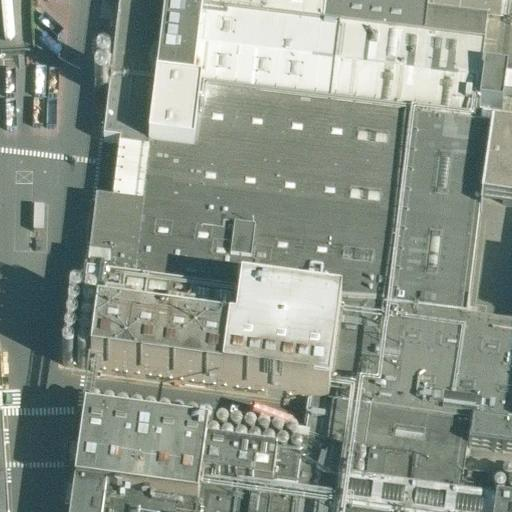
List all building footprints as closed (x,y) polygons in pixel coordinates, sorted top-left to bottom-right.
[(429,0),(121,0),(104,142),(121,144),(116,185),(144,188),(142,207),(97,201),(88,279),(87,279),(84,300),(100,302),(90,372),(311,402),(471,424),(511,429),(511,326),(466,320),(491,128),(475,126),(479,99),(481,99),(480,106),(503,109),(504,102),(506,84),(508,72),(485,69),(483,85),(480,85),(485,43),(488,19),(428,12),(429,0)] [(103,64),(101,65),(99,66),(98,67),(97,69),(97,70),(97,72),(97,73),(98,75),(99,76),(100,77),(102,78),(104,78),(106,78),(108,77),(110,75),(110,74),(111,73),(111,71),(111,69),(110,67),(109,66),(107,65),(105,64),(104,64),(103,64)] [(102,80),(101,80),(99,81),(98,82),(97,83),(96,84),(95,86),(95,87),(95,89),(96,91),(97,92),(98,93),(100,94),(102,94),(105,93),(107,92),(108,91),(109,89),(109,87),(108,85),(108,83),(107,82),(106,81),(104,80),(102,80)] [(511,128),(492,126),(493,127),(482,201),(484,201),(483,202),(511,205),(511,128)] [(25,221),(23,178),(9,178),(11,221),(25,221)] [(76,300),(74,301),(72,301),(71,303),(70,305),(70,307),(70,308),(71,310),(72,311),(73,312),(76,313),(79,312),(80,311),(81,309),(82,307),(82,306),(82,305),(81,303),(80,302),(78,301),(76,300)] [(94,303),(92,303),(91,302),(89,303),(87,304),(86,305),(85,307),(85,309),(85,310),(86,312),(87,313),(88,314),(90,314),(91,314),(93,314),(95,313),(96,311),(97,308),(96,306),(95,305),(94,303)] [(76,315),(74,314),(71,315),(70,316),(69,317),(68,319),(68,320),(68,322),(69,324),(70,325),(71,326),(74,326),(76,326),(77,325),(79,323),(80,320),(79,317),(77,315),(76,315)] [(89,316),(86,317),(85,318),(84,319),(83,321),(83,322),(83,324),(84,325),(84,326),(86,327),(87,328),(89,328),(92,328),(93,327),(94,325),(95,322),(95,320),(94,319),(93,318),(91,317),(89,316)] [(73,328),(71,328),(70,329),(68,330),(67,331),(66,333),(66,334),(66,336),(67,338),(69,339),(71,340),(72,340),(74,340),(75,339),(77,338),(77,337),(78,335),(78,334),(78,332),(77,331),(75,329),(73,328)] [(85,331),(83,331),(82,332),(82,333),(81,336),(81,338),(82,339),(83,340),(84,341),(85,342),(87,342),(89,342),(90,341),(92,340),(92,339),(93,337),(93,336),(93,335),(92,333),(90,331),(89,331),(87,330),(85,331)] [(70,342),(67,343),(65,344),(64,346),(64,348),(65,351),(66,353),(68,354),(70,354),(73,353),(74,352),(75,351),(76,349),(76,348),(76,346),(75,344),(73,343),(72,342),(70,342)] [(85,344),(82,345),(81,345),(80,347),(79,348),(79,350),(79,351),(80,353),(81,355),(83,356),(85,356),(87,355),(89,354),(90,353),(91,352),(91,351),(91,350),(91,348),(90,347),(89,345),(88,344),(85,344)] [(70,356),(68,355),(66,356),(64,357),(63,358),(63,359),(62,361),(62,363),(63,365),(65,366),(66,367),(68,368),(70,367),(71,366),(73,366),(73,365),(74,363),(74,361),(73,358),(71,357),(70,356)] [(86,358),(83,358),(81,358),(80,359),(79,360),(78,361),(77,364),(77,366),(78,367),(79,369),(81,369),(83,370),(85,369),(86,369),(88,367),(89,365),(89,363),(89,362),(88,361),(87,359),(86,358)] [(471,424),(311,402),(301,462),(294,511),(511,511),(511,507),(487,504),(457,500),(461,473),(463,473),(468,443),(471,424)] [(99,406),(97,405),(96,405),(94,405),(91,406),(90,407),(89,409),(89,410),(89,412),(90,413),(91,415),(92,416),(93,416),(95,416),(98,416),(100,414),(101,412),(101,411),(101,409),(100,408),(99,406)] [(110,407),(109,406),(107,407),(105,408),(104,409),(103,412),(103,415),(104,416),(105,417),(106,418),(107,418),(109,418),(111,418),(113,417),(114,415),(115,414),(115,412),(115,411),(114,409),(112,407),(110,407)] [(125,409),(122,408),(119,409),(118,410),(117,412),(116,414),(117,416),(118,418),(119,419),(121,420),(123,420),(124,420),(126,419),(128,417),(129,414),(128,412),(128,411),(126,410),(125,409)] [(140,411),(138,410),(136,410),(134,411),(132,412),(132,413),(131,414),(131,415),(130,417),(131,419),(133,421),(135,422),(137,422),(139,422),(140,421),(142,419),(143,416),(142,413),(140,411)] [(152,412),(150,412),(148,412),(147,413),(145,415),(144,418),(145,420),(145,421),(147,423),(148,423),(151,424),(153,423),(154,423),(156,421),(157,418),(156,415),(155,414),(154,413),(152,412)] [(167,414),(165,414),(163,414),(162,415),(160,415),(159,417),(159,418),(158,420),(159,421),(159,422),(160,423),(161,425),(163,426),(165,426),(167,425),(168,424),(170,423),(170,421),(170,420),(170,418),(170,417),(168,415),(167,414)] [(180,416),(178,416),(177,416),(175,417),(174,418),(173,419),(173,420),(172,422),(173,423),(173,425),(175,426),(177,427),(179,428),(180,427),(182,427),(184,425),(184,424),(185,421),(184,418),(182,417),(180,416)] [(208,434),(85,417),(75,490),(73,489),(70,505),(73,506),(72,511),(197,511),(206,449),(207,442),(208,434)] [(195,418),(192,417),(190,418),(188,419),(187,420),(186,422),(186,424),(186,425),(187,427),(188,428),(189,429),(191,429),(192,430),(195,429),(196,428),(197,427),(198,424),(198,422),(197,420),(196,419),(195,418)] [(210,421),(209,420),(206,419),(203,421),(201,422),(200,424),(200,426),(200,427),(201,429),(202,430),(204,431),(206,432),(208,431),(210,430),(211,428),(212,425),(212,424),(211,422),(210,421)] [(226,425),(224,424),(222,424),(219,424),(218,426),(217,427),(216,430),(216,432),(217,434),(219,435),(220,436),(222,436),(225,435),(226,434),(227,433),(228,430),(227,428),(227,427),(226,425)] [(511,430),(471,424),(468,443),(511,448),(511,430)] [(240,427),(238,426),(236,426),(234,426),(232,427),(231,428),(230,429),(230,432),(231,435),(232,437),(233,437),(236,438),(238,437),(240,436),(241,435),(241,433),(242,432),(241,430),(241,429),(240,427)] [(252,428),(250,428),(248,428),(246,429),(245,430),(244,431),(244,433),(244,435),(245,437),(246,438),(247,439),(249,440),(251,440),(253,439),(255,437),(255,435),(256,433),(255,432),(255,430),(254,429),(252,428)] [(264,429),(262,430),(260,431),(258,432),(258,434),(258,436),(258,437),(259,439),(260,440),(261,441),(264,442),(266,441),(267,440),(269,439),(269,437),(270,435),(269,434),(269,432),(267,431),(266,430),(264,429)] [(282,434),(281,432),(279,432),(278,431),(276,432),(274,432),(272,434),(271,437),(272,439),(273,441),(274,443),(276,443),(278,443),(280,443),(282,442),(283,440),(284,437),(283,435),(282,434)] [(295,434),(293,434),(291,433),(289,434),(287,435),(286,436),(285,439),(286,441),(286,443),(288,444),(289,445),(291,445),(293,445),(294,445),(296,444),(297,442),(297,441),(298,439),(297,438),(296,436),(295,434)] [(216,437),(214,436),(212,437),(210,437),(209,438),(208,440),(207,442),(208,444),(209,446),(210,447),(212,448),(214,448),(216,448),(217,447),(219,446),(219,444),(220,442),(219,441),(219,439),(217,438),(216,437)] [(231,439),(229,439),(227,438),(225,439),(224,440),(222,441),(222,443),(221,445),(222,446),(222,447),(223,449),(225,450),(228,450),(231,449),(233,447),(234,444),(233,442),(232,441),(231,439)] [(243,440),(241,440),(239,441),(238,441),(237,442),(236,443),(235,445),(235,446),(235,448),(236,449),(237,451),(239,452),(241,452),(244,452),(245,451),(246,450),(247,448),(247,447),(247,446),(247,445),(246,443),(245,441),(243,440)] [(257,442),(255,442),(253,443),(251,443),(250,445),(249,448),(250,451),(250,452),(252,453),(254,454),(256,454),(258,454),(259,452),(260,451),(261,448),(261,446),(260,445),(259,444),(258,443),(257,442)] [(273,446),(272,445),(269,444),(266,445),(265,445),(264,447),(263,449),(263,450),(263,452),(264,453),(265,455),(267,456),(269,456),(271,456),(272,455),(274,454),(274,453),(275,451),(275,450),(275,449),(274,447),(273,446)] [(285,446),(283,446),(281,446),(279,447),(278,449),(277,450),(277,451),(277,453),(278,455),(279,457),(280,457),(283,458),(286,457),(287,456),(288,455),(289,453),(289,452),(288,450),(288,449),(287,448),(285,446)] [(299,449),(297,448),(296,448),(294,448),(292,449),(291,451),(290,453),(290,454),(290,456),(291,457),(292,458),(293,459),(294,460),(296,460),(297,460),(299,459),(300,458),(301,457),(302,456),(302,454),(302,452),(301,451),(299,449)] [(294,511),(301,462),(206,449),(197,511),(294,511)] [(463,473),(461,473),(457,500),(487,504),(491,477),(463,473)] [(508,476),(506,476),(504,477),(503,479),(502,482),(503,484),(503,485),(504,486),(505,487),(508,488),(510,488),(511,487),(511,486),(511,477),(510,476),(508,476)] [(502,490),(499,489),(497,490),(495,491),(494,493),(494,495),(493,496),(494,497),(494,498),(495,499),(496,501),(499,502),(502,501),(504,500),(505,499),(505,497),(505,495),(505,494),(504,492),(504,491),(502,490)]
